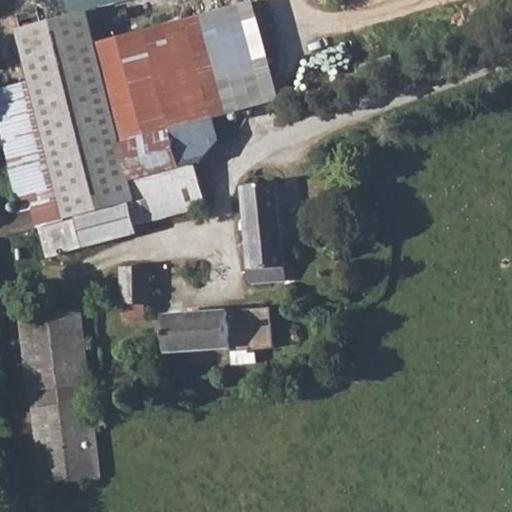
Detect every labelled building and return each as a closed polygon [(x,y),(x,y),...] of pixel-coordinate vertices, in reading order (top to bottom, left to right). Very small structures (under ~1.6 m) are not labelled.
[(73,0),(76,12),(94,7),(94,6),(117,0),(73,0)] [(0,89),(0,131),(18,199),(33,195),(50,259),(140,235),(137,224),(206,206),(195,167),(222,135),(216,114),(281,98),(256,3),(100,44),(91,11),(18,30),(32,81),(0,89)] [(273,269),(264,184),(241,186),(251,284),(287,280),(285,268),(273,269)] [(118,266),(121,306),(140,304),(137,264),(118,266)] [(276,307),(239,307),(238,344),(275,345),(276,307)] [(22,314),(41,484),(94,478),(75,308),(22,314)] [(234,348),(232,310),(163,315),(166,352),(234,348)] [(257,362),(257,347),(236,346),(235,361),(257,362)]
